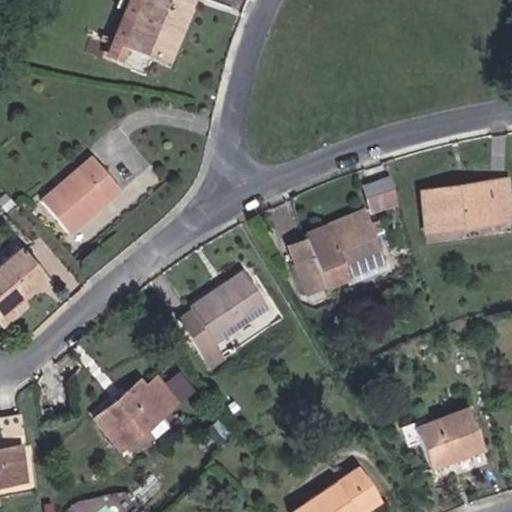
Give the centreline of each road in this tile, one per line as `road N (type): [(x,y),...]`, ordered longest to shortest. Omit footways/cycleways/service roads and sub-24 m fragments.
road 1 (residential): [(511,111),(356,152),(238,201)]
road 2 (residential): [(238,201),(118,283),(27,365)]
road 3 (residential): [(276,0),(233,145),(238,201)]
